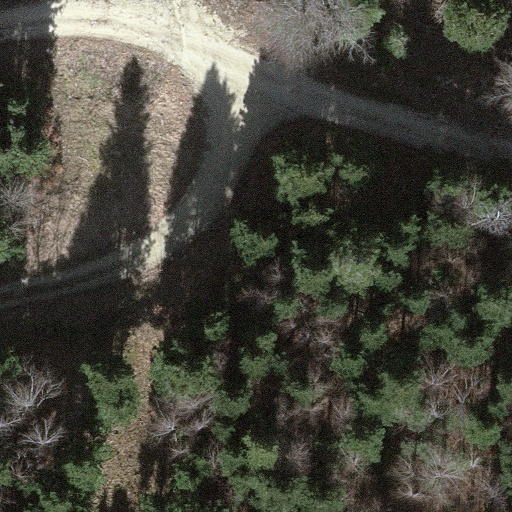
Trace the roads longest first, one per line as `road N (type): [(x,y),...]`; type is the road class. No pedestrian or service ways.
road 1 (track): [(0,298),(122,265),(169,237),(201,202),(248,89)]
road 2 (track): [(511,150),(321,99),(248,89)]
road 3 (track): [(0,26),(123,23),(171,34),(248,89)]
